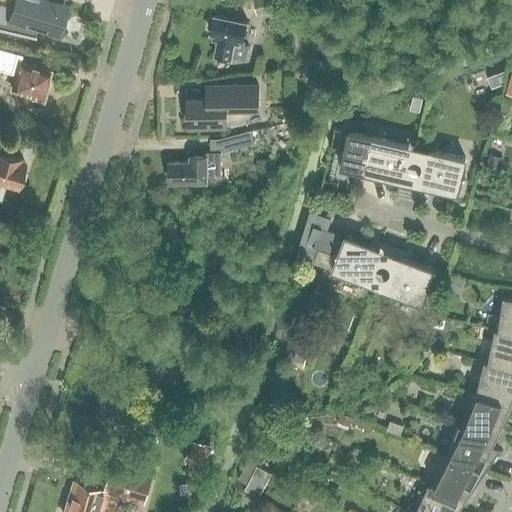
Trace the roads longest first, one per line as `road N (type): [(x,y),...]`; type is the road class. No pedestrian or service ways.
road 1 (residential): [(35,368),(145,0)]
road 2 (residential): [(511,252),(361,206)]
road 3 (residential): [(0,490),(35,368)]
